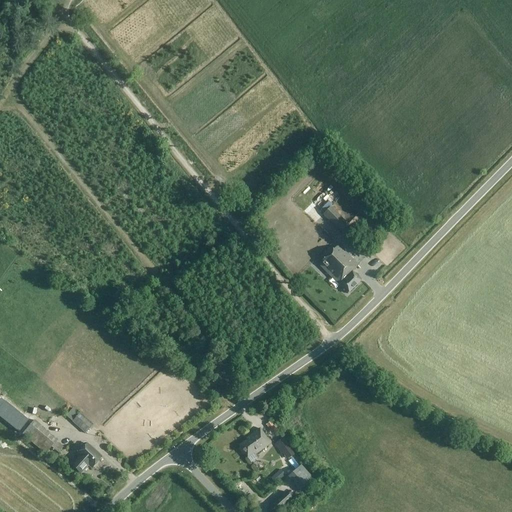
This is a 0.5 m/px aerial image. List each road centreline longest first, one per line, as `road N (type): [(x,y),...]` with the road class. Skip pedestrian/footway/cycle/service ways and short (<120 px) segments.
road 1 (unclassified): [(177,451),(343,333),(511,161)]
road 2 (track): [(232,411),(220,394),(223,354),(8,93)]
road 3 (track): [(310,316),(64,17)]
